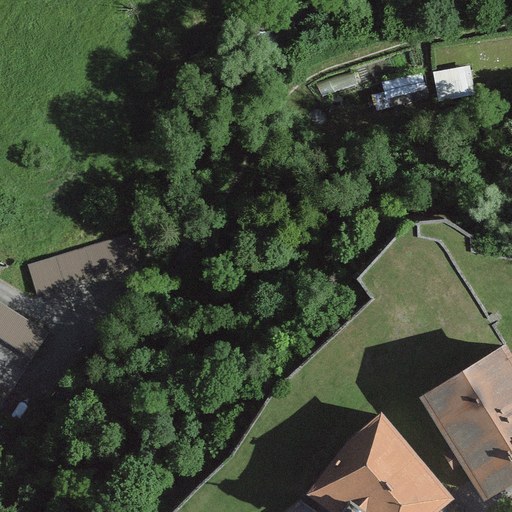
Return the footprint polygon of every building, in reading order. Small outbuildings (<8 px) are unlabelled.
[(436,69),(441,93),(475,86),(471,62),(436,69)] [(30,259),(38,292),(143,267),(134,233),(30,259)] [(0,335),(36,353),(50,325),(0,300),(0,335)] [(499,353),(428,395),(488,497),(511,482),(511,375),(499,353)] [(0,372),(0,407),(14,380),(0,372)] [(346,445),(312,494),(335,511),(424,511),(445,494),(383,420),(346,445)] [(279,511),(305,511),(307,509),(288,497),(279,511)]
